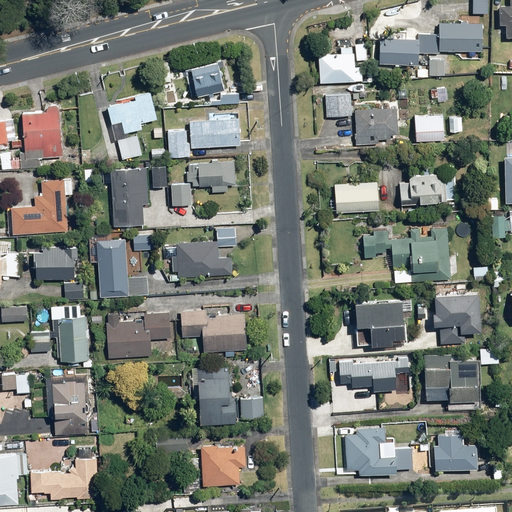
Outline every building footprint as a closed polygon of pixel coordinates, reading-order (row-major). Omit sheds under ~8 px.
[(511,0),(510,0),(511,3),(499,3),(500,22),(507,22),(507,35),(511,35),(511,0)] [(380,61),(420,63),(421,51),(440,52),(440,47),(483,49),(484,20),(461,19),(461,21),(440,20),(439,32),(416,31),(416,29),(392,28),(391,38),(381,37),(380,61)] [(355,50),(351,50),(351,45),(342,45),(342,51),(320,52),(322,80),(364,78),(363,63),(356,63),(355,50)] [(429,73),(445,74),(448,74),(449,62),(446,62),(446,57),(431,56),(430,68),(418,67),(417,75),(429,76),(429,73)] [(191,67),(198,94),(226,86),(219,60),(191,67)] [(152,88),(135,93),(136,97),(108,105),(123,158),(144,152),(138,133),(130,135),(129,130),(143,126),(142,121),(160,116),(152,88)] [(438,100),(446,100),(446,95),(453,95),(453,88),(432,88),(432,96),(438,96),(438,100)] [(327,92),(326,114),(352,114),(353,92),(327,92)] [(41,167),(42,155),(62,156),(62,107),(60,107),(60,106),(60,105),(59,105),(59,104),(58,103),(57,102),(56,102),(55,102),(54,102),(53,102),(52,102),(51,102),(51,103),(50,103),(50,104),(49,104),(49,105),(48,106),(48,109),(23,108),(26,150),(20,150),(19,157),(12,157),(13,150),(2,149),(1,166),(41,167)] [(357,143),(379,142),(379,137),(392,136),(392,132),(398,132),(397,106),(356,107),(357,143)] [(416,112),(416,138),(445,138),(445,112),(416,112)] [(463,114),(450,114),(450,130),(463,130),(463,114)] [(240,116),(191,117),(191,129),(169,129),(169,155),(191,155),(191,144),(240,143),(240,116)] [(0,141),(9,141),(8,139),(16,138),(14,125),(7,127),(6,119),(0,120),(0,141)] [(163,136),(163,121),(154,121),(154,136),(163,136)] [(193,183),(213,184),(213,189),(228,190),(229,182),(236,183),(237,159),(225,158),(225,160),(199,159),(199,162),(190,162),(190,179),(193,179),(193,183)] [(167,163),(153,163),(153,185),(166,185),(167,163)] [(113,165),(113,166),(104,166),(104,181),(113,181),(114,223),(144,222),(144,201),(150,201),(149,164),(113,165)] [(410,172),(410,180),(401,180),(401,203),(421,203),(421,199),(440,199),(440,188),(443,188),(443,199),(455,199),(455,181),(445,181),(445,172),(410,172)] [(67,192),(69,192),(73,192),(73,177),(69,177),(48,177),(48,180),(43,180),(43,193),(35,193),(35,204),(13,204),(13,230),(67,230),(67,208),(67,192)] [(378,179),(336,181),(337,210),(380,208),(378,179)] [(191,182),(174,181),(173,202),(190,203),(191,182)] [(387,246),(391,246),(392,225),(365,224),(364,255),(377,255),(377,251),(387,252),(387,246)] [(178,270),(178,273),(171,273),(171,279),(178,279),(178,274),(231,273),(231,255),(219,255),(219,245),(229,245),(237,245),(237,226),(218,226),(218,240),(178,240),(178,255),(173,255),(173,270),(178,270)] [(422,235),(421,227),(412,227),(412,237),(393,238),(394,265),(413,265),(413,268),(436,267),(436,278),(450,278),(449,226),(429,227),(429,234),(422,235)] [(134,232),(134,247),(155,247),(156,233),(134,232)] [(129,294),(129,296),(148,296),(148,276),(126,276),(126,238),(100,238),(100,294),(129,294)] [(77,245),(44,245),(44,251),(36,251),(36,268),(38,268),(38,277),(77,277),(77,256),(79,256),(79,245),(77,245)] [(0,289),(2,289),(3,274),(20,276),(22,252),(5,250),(5,252),(4,256),(0,255),(1,247),(0,247),(0,289)] [(411,267),(396,267),(396,280),(411,281),(411,267)] [(78,287),(78,281),(68,281),(65,280),(65,288),(66,288),(66,297),(84,297),(85,288),(78,287)] [(437,308),(435,308),(435,320),(440,320),(439,341),(460,342),(460,329),(481,329),(482,289),(437,288),(437,308)] [(372,321),(373,343),(394,342),(394,334),(406,334),(404,296),(357,299),(358,322),(372,321)] [(3,307),(2,318),(27,319),(27,307),(3,307)] [(205,313),(205,308),(183,308),(183,335),(204,335),(204,349),(247,348),(247,312),(227,312),(227,313),(205,313)] [(152,356),(152,337),(171,337),(171,311),(145,311),(145,318),(120,318),(120,312),(110,312),(109,318),(109,356),(152,356)] [(54,313),(54,334),(58,334),(58,355),(62,355),(62,358),(87,358),(87,313),(54,313)] [(32,334),(31,349),(51,349),(51,334),(32,334)] [(482,347),(481,361),(499,361),(500,347),(482,347)] [(452,355),(452,351),(425,352),(426,395),(451,395),(451,397),(479,397),(479,354),(468,354),(468,360),(462,360),(461,354),(452,355)] [(353,360),(353,357),(339,358),(340,380),(352,379),(352,384),(374,383),(374,389),(397,388),(396,371),(410,370),(409,355),(399,356),(399,359),(353,360)] [(239,366),(199,365),(199,391),(201,391),(201,420),(237,421),(237,416),(263,416),(264,396),(239,395),(239,366)] [(17,387),(17,391),(30,391),(30,372),(4,372),(4,387),(17,387)] [(86,431),(87,379),(55,379),(54,431),(86,431)] [(360,472),(398,469),(397,467),(396,451),(383,452),(381,439),(387,438),(386,425),(357,427),(357,432),(345,432),(348,468),(360,467),(360,472)] [(435,442),(436,467),(480,465),(479,440),(464,440),(464,432),(439,433),(439,441),(435,442)] [(157,436),(156,452),(187,452),(187,437),(157,436)] [(240,465),(247,465),(247,443),(203,443),(203,483),(240,484),(240,465)] [(413,466),(412,445),(396,446),(396,451),(397,467),(413,466)] [(81,448),(80,455),(76,455),(76,465),(70,465),(70,472),(32,471),(32,491),(51,491),(51,497),(63,497),(63,494),(78,494),(78,497),(98,498),(98,492),(99,455),(90,455),(91,449),(81,448)] [(28,453),(21,453),(0,452),(0,503),(18,504),(18,477),(20,477),(20,473),(27,474),(28,453)] [(201,476),(185,475),(184,492),(200,493),(201,476)]
